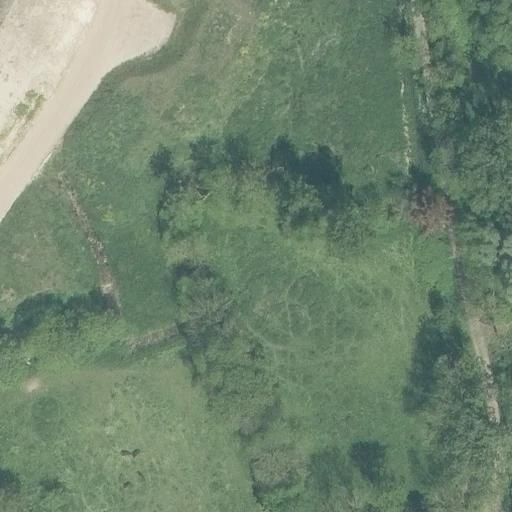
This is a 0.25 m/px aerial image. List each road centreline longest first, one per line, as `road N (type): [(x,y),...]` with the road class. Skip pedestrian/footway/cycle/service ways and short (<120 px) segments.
road 1 (track): [(417,0),(498,439),(489,511)]
road 2 (track): [(118,0),(74,94),(0,194)]
